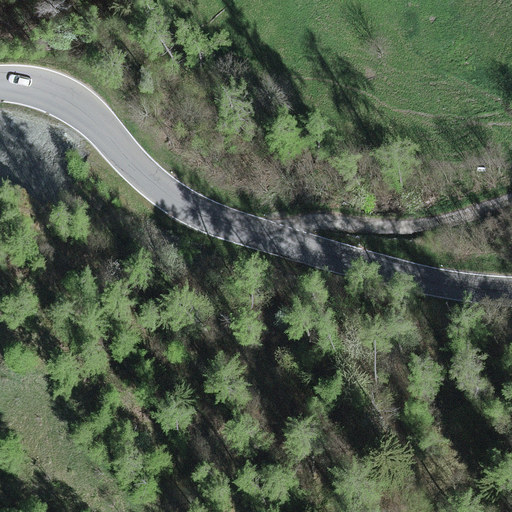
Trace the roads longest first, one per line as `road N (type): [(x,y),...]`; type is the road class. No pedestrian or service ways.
road 1 (tertiary): [(0,84),(73,106),(153,185),(219,221),(375,268),(511,291)]
road 2 (track): [(511,198),(414,225),(304,221),(278,241)]
